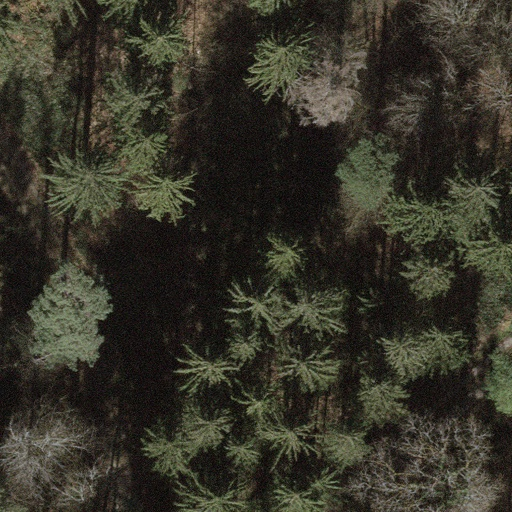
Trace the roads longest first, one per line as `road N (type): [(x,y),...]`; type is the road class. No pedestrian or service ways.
road 1 (track): [(137,511),(85,339),(0,190)]
road 2 (track): [(511,357),(363,475),(339,511)]
